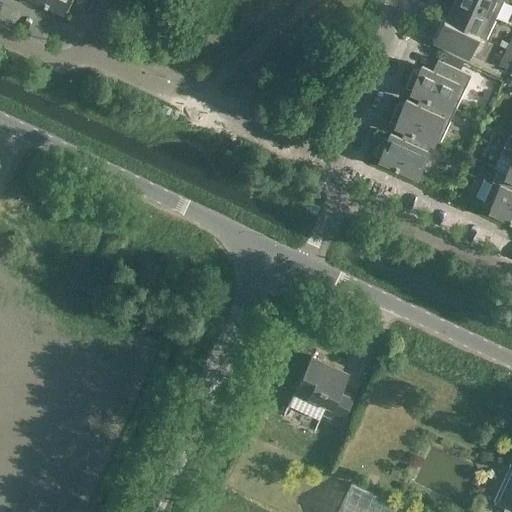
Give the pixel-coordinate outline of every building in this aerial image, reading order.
[(30,0),(45,7),(48,1),(67,10),(71,0),(30,0)] [(495,19),(503,0),(455,0),(455,1),(495,19)] [(486,39),(495,19),(455,1),(446,20),(478,35),(486,39)] [(478,35),(446,20),(442,27),(439,26),(433,39),(469,55),(478,35)] [(506,68),(511,55),(511,50),(506,48),(499,64),(506,68)] [(471,74),(457,67),(442,60),(438,58),(433,69),(421,64),(419,69),(413,67),(405,85),(421,93),(422,92),(455,107),(471,74)] [(439,141),(455,107),(422,92),(421,93),(417,103),(406,98),(403,103),(398,100),(389,119),(406,127),(406,126),(432,138),(439,141)] [(416,173),(432,138),(406,126),(406,127),(401,137),(390,131),(388,137),(382,134),(373,153),(392,162),(390,167),(405,175),(408,169),(416,173)] [(511,175),(505,173),(505,172),(498,168),(482,203),(497,210),(494,216),(510,223),(511,219),(511,175)] [(0,511),(65,511),(123,365),(0,317),(0,258),(1,255),(0,254),(0,511)] [(125,269),(115,264),(108,276),(118,282),(125,269)] [(311,355),(288,404),(320,419),(322,413),(342,422),(354,397),(353,396),(352,397),(340,392),(341,390),(338,389),(342,383),(344,384),(349,373),(311,355)] [(511,506),(511,467),(507,479),(509,480),(500,500),(511,506)] [(415,511),(352,483),(338,511),(415,511)]
